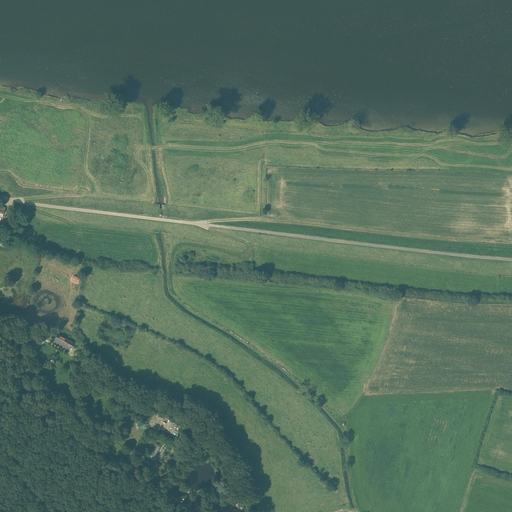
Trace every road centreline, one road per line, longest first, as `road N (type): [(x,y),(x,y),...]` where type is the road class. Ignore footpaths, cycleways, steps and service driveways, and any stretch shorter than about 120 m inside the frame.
road 1 (track): [(199,224),(265,217),(511,237)]
road 2 (track): [(0,391),(196,511)]
road 3 (unclassified): [(0,197),(199,224)]
